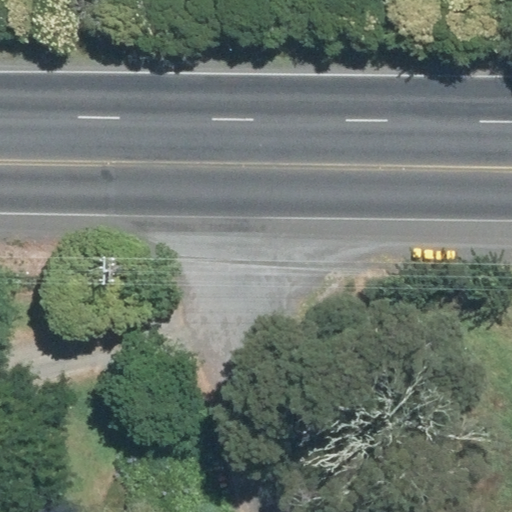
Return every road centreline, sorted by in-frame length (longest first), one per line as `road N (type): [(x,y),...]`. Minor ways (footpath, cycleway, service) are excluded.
road 1 (residential): [(185,171),(275,511)]
road 2 (primary): [(185,171),(511,174)]
road 3 (primary): [(0,168),(185,171)]
